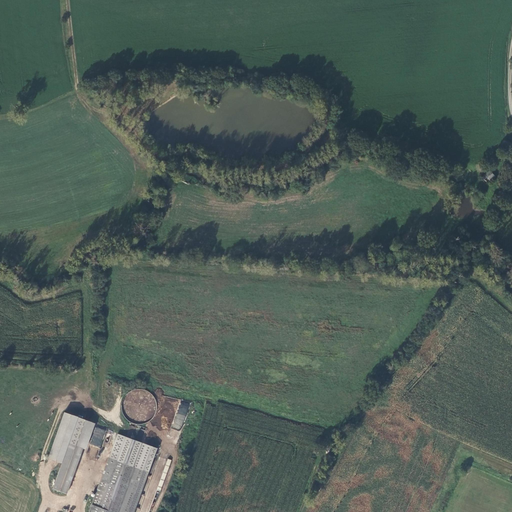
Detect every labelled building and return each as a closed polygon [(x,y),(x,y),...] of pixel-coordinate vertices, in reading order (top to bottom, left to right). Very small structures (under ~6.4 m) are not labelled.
[(488,184),(494,177),(490,172),(483,178),(488,184)] [(156,391),(125,389),(123,422),(155,423),(156,391)] [(181,400),(172,427),(181,430),(190,403),(181,400)] [(90,425),(63,415),(47,461),(61,465),(52,492),(65,496),(90,425)] [(95,427),(89,444),(100,448),(106,431),(95,427)] [(133,511),(154,448),(114,435),(91,506),(108,511),(133,511)] [(157,495),(169,463),(165,461),(153,494),(157,495)]
